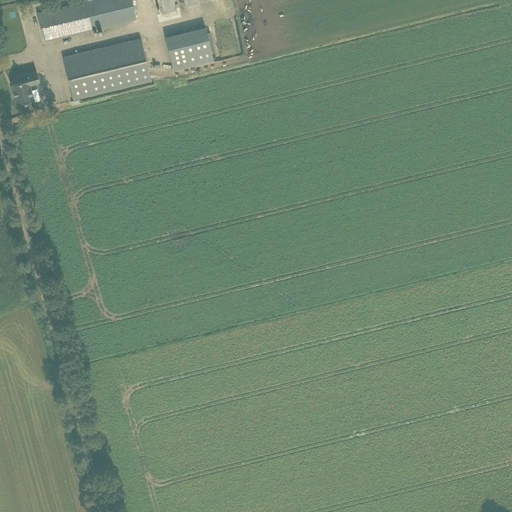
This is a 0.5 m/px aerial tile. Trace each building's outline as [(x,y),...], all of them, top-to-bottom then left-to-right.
[(91,0),(37,13),(44,42),(138,19),(133,0),(91,0)] [(166,4),(166,2),(161,2),(162,13),(176,11),(176,3),(166,4)] [(206,30),(167,39),(174,70),(213,61),(206,30)] [(72,55),(63,58),(73,100),(83,97),(151,81),(141,39),(72,55)] [(29,85),(39,82),(36,72),(23,75),(25,81),(12,84),(13,91),(12,91),(16,106),(33,101),(29,85)]
